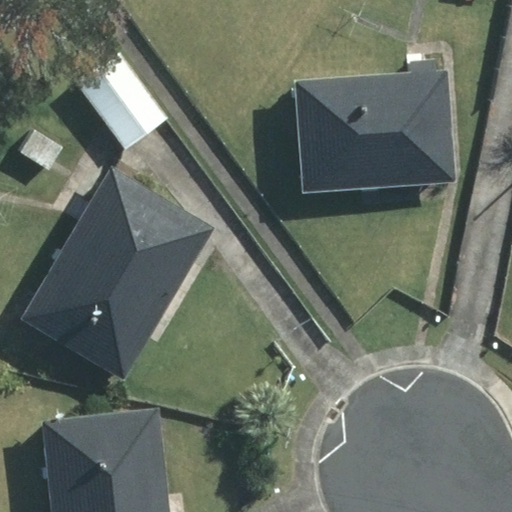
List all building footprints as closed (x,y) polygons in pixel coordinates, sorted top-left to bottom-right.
[(154,116),(108,50),(64,80),(112,146),(154,116)] [(274,84),(280,190),(436,181),(429,61),(391,64),(392,77),(274,84)] [(54,145),(20,126),(6,151),(40,170),(54,145)] [(91,172),(2,318),(101,379),(190,233),(91,172)] [(149,511),(139,413),(22,425),(30,511),(149,511)]
